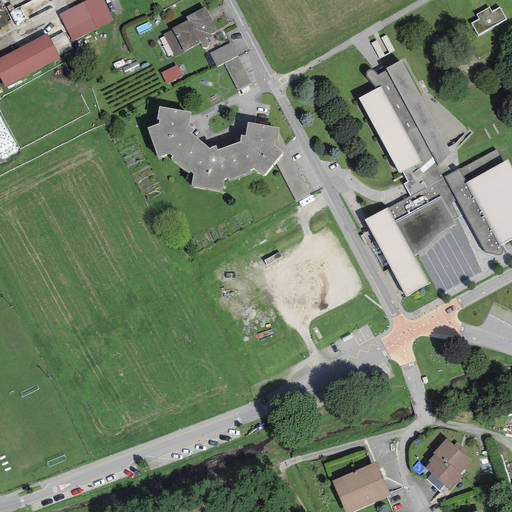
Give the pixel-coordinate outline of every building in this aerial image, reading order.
[(103,0),(85,0),(58,14),(72,41),(113,20),(103,0)] [(205,7),(186,17),(187,20),(172,29),(163,34),(175,57),(184,52),(200,43),(201,46),(203,47),(204,48),(205,48),(206,47),(208,46),(209,45),(209,43),(207,40),(212,37),(210,34),(218,31),(205,7)] [(489,7),(477,14),(479,19),(471,23),(478,35),(506,20),(499,7),(491,12),(489,7)] [(64,32),(50,39),(59,56),(72,50),(64,32)] [(47,33),(0,57),(0,77),(5,87),(60,59),(59,56),(50,39),(47,33)] [(231,43),(210,54),(217,66),(224,63),(237,56),(231,43)] [(252,83),(237,56),(224,63),(238,90),(252,83)] [(452,154),(401,61),(386,68),(387,70),(378,74),(375,71),(373,69),(370,69),(368,70),(366,73),(366,74),(366,76),(377,89),(358,99),(400,172),(403,171),(408,183),(403,184),(411,197),(444,177),(452,173),(442,163),(452,154)] [(177,65),(161,73),(167,84),(182,76),(177,65)] [(190,112),(159,106),(157,119),(159,120),(159,124),(147,128),(158,157),(169,153),(173,155),(170,158),(189,173),(191,171),(193,174),(191,185),(222,191),(224,179),(228,178),(229,180),(251,172),(250,170),(254,168),(263,176),(275,162),(283,152),(274,145),(275,140),(277,140),(279,133),(280,128),(248,122),(245,135),(241,135),(240,141),(241,142),(218,150),(216,146),(210,148),(209,149),(191,133),(194,130),(188,126),(190,112)] [(310,194),(279,133),(277,140),(275,140),(274,145),(283,152),(275,162),(296,202),(310,194)] [(452,173),(444,177),(411,197),(364,220),(405,296),(429,283),(414,256),(425,250),(433,241),(438,235),(445,230),(456,225),(453,220),(458,217),(452,203),(456,200),(484,253),(495,255),(500,254),(501,252),(501,249),(499,245),(511,237),(511,164),(509,159),(503,162),(496,150),(460,169),(459,168),(452,173)] [(471,461),(446,438),(433,453),(434,454),(448,467),(451,465),(460,473),(471,461)] [(463,476),(460,473),(451,465),(448,467),(434,454),(428,461),(430,463),(426,468),(431,474),(444,485),(450,491),(463,476)] [(376,461),(331,481),(344,511),(352,511),(391,495),(376,461)] [(444,485),(431,474),(426,479),(439,491),(444,485)]
